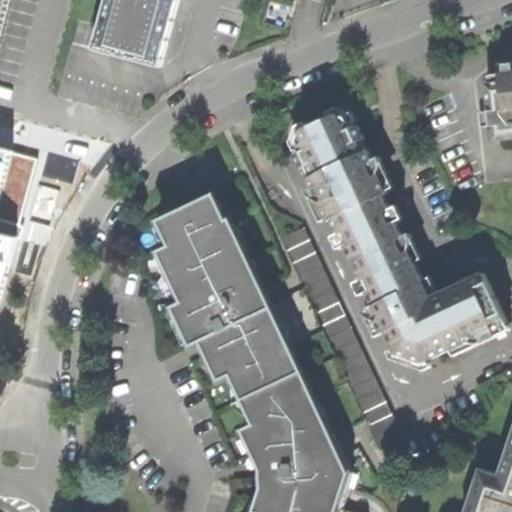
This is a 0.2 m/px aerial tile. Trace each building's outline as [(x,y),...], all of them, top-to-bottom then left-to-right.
[(0,0),(0,36),(9,0),(0,0)] [(108,0),(102,24),(95,49),(153,65),(162,67),(171,34),(180,0),(108,0)] [(511,64),(500,65),(502,82),(488,84),(494,141),(511,138),(511,64)] [(433,298),(384,195),(389,193),(369,150),(364,152),(350,123),(347,118),(339,115),(332,117),(306,129),(302,132),(299,140),(301,146),(315,175),(310,178),(321,201),(330,221),(335,219),(363,278),(375,305),(371,307),(384,334),(388,332),(398,353),(413,358),(425,363),(438,357),(468,343),(471,349),(499,336),(495,329),(509,322),(485,273),(433,298)] [(0,302),(11,264),(18,239),(22,224),(0,218),(0,198),(12,153),(13,153),(13,151),(0,147),(0,302)] [(334,511),(343,485),(338,483),(338,467),(343,465),(259,285),(247,260),(229,221),(218,197),(217,195),(184,210),(161,221),(173,246),(165,250),(189,300),(175,307),(186,328),(193,346),(207,339),(210,347),(225,378),(233,374),(258,425),(249,429),(267,467),(267,472),(268,489),(261,511),(334,511)] [(281,239),(381,450),(404,439),(304,228),(281,239)] [(482,469),(468,511),(511,511),(511,442),(501,475),(482,469)] [(343,485),(334,511),(342,511),(346,500),(354,475),(349,462),(343,465),(338,467),(338,483),(343,485)]
